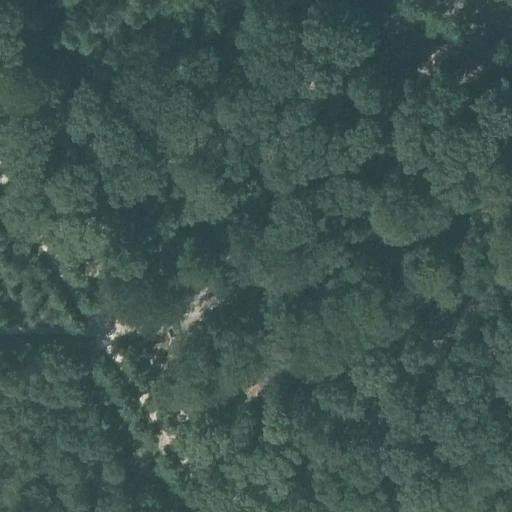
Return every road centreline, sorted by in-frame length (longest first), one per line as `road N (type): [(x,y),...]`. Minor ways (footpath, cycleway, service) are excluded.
road 1 (track): [(121,329),(111,298),(34,186),(0,76)]
road 2 (track): [(249,511),(149,354),(121,329)]
road 3 (track): [(218,511),(100,329)]
road 4 (track): [(100,329),(0,177)]
